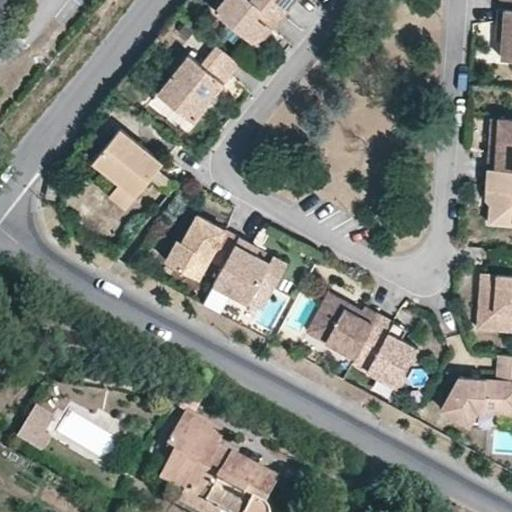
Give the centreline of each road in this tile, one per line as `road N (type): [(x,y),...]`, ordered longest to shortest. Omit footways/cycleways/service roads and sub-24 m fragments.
road 1 (residential): [(348,0),(237,138),(230,163),(238,184),(373,260),(413,268),(433,257),(444,222),(459,0)]
road 2 (residential): [(0,234),(510,511)]
road 3 (residential): [(0,194),(156,0)]
